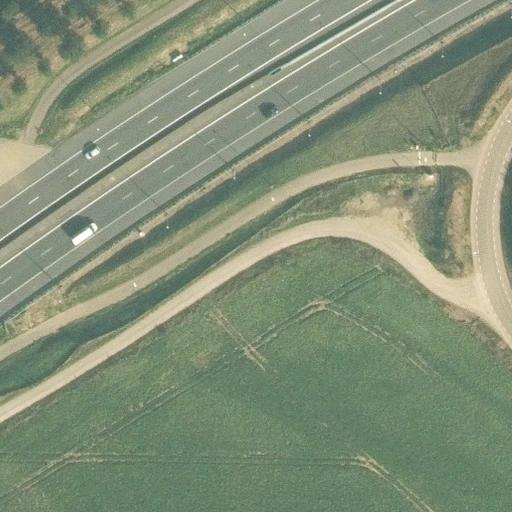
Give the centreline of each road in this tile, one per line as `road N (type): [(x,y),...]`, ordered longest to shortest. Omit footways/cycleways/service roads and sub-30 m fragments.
road 1 (track): [(0,414),(309,231),(343,225),(376,233),(448,293),(494,302)]
road 2 (motorway): [(0,288),(136,191),(449,0)]
road 3 (motorway): [(346,0),(0,224)]
road 4 (unclassified): [(511,327),(494,302),(486,226),(493,165),(511,130)]
